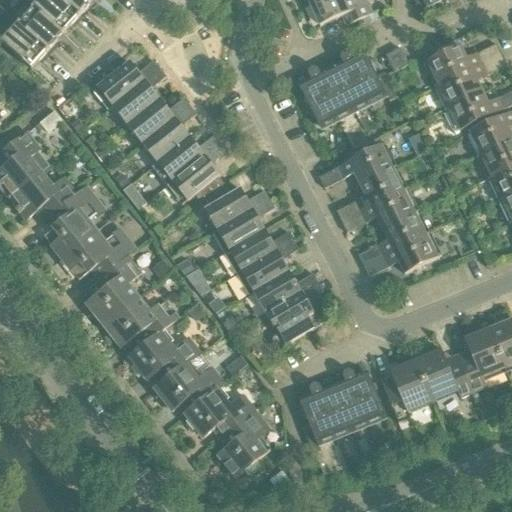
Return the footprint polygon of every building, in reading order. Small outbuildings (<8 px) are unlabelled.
[(64,35),(80,17),(60,0),(40,0),(33,8),(64,35)] [(60,0),(80,17),(95,0),(60,0)] [(372,16),(364,0),(321,0),(309,6),(319,28),(342,18),(346,27),(372,16)] [(412,0),(421,17),(428,14),(424,5),(436,0),(412,0)] [(48,53),(64,35),(33,8),(17,26),(48,53)] [(32,71),(48,53),(17,26),(1,44),(32,71)] [(434,89),(501,57),(496,46),(466,60),(460,48),(423,66),(434,89)] [(394,73),(408,66),(400,51),(386,58),(394,73)] [(353,112),(385,95),(389,103),(396,99),(383,74),(377,78),(366,57),(354,63),(350,55),(345,53),(342,55),(340,59),(344,67),(333,73),(353,112)] [(476,82),(507,68),(501,57),(434,89),(445,111),(482,93),(476,82)] [(108,112),(112,109),(160,71),(153,63),(138,75),(129,64),(93,93),(108,112)] [(322,79),(318,71),(313,69),(310,71),(308,76),(312,84),(300,89),(320,128),(353,112),(333,73),(322,79)] [(127,128),(159,102),(150,91),(166,78),(160,71),(112,109),(127,128)] [(455,134),(511,106),(511,93),(487,105),(482,93),(445,111),(455,134)] [(142,146),(190,108),(183,100),(168,113),(159,102),(127,128),(142,146)] [(157,165),(189,140),(180,128),(196,116),(190,108),(142,146),(157,165)] [(47,135),(62,123),(55,113),(40,125),(47,135)] [(511,137),(508,130),(511,128),(511,114),(466,137),(476,159),(511,141),(511,137)] [(0,166),(3,170),(0,171),(0,188),(9,200),(42,174),(50,168),(39,154),(42,152),(41,151),(28,134),(27,134),(0,155),(0,166)] [(419,137),(410,141),(418,157),(427,152),(419,137)] [(172,184),(220,146),(213,138),(198,150),(189,140),(157,165),(153,169),(168,188),(172,185),(172,184)] [(487,181),(511,169),(511,141),(476,159),(487,181)] [(360,187),(396,168),(385,145),(318,179),(324,190),(354,175),(360,187)] [(200,204),(223,186),(218,178),(219,177),(210,166),(226,153),(220,146),(172,184),(172,185),(187,203),(194,197),(200,204)] [(341,224),(408,191),(396,168),(360,187),(365,197),(335,212),(341,224)] [(511,169),(487,181),(498,204),(511,196),(511,169)] [(64,180),(53,188),(42,174),(9,200),(26,221),(36,212),(44,223),(50,218),(77,197),(64,180)] [(139,211),(147,205),(132,186),(124,192),(139,211)] [(216,232),(269,201),(264,193),(247,203),(239,190),(229,196),(223,186),(200,204),(204,212),(216,232)] [(87,222),(102,209),(87,189),(77,197),(50,218),(57,227),(44,237),(62,260),(96,233),(87,222)] [(382,231),(419,213),(408,191),(341,224),(346,235),(376,220),(382,231)] [(508,226),(511,224),(511,196),(498,204),(508,226)] [(225,255),(264,232),(257,220),(274,210),(269,201),(216,232),(213,234),(225,255)] [(363,269),(430,235),(419,213),(382,231),(387,242),(357,257),(363,269)] [(128,258),(136,251),(120,231),(104,244),(96,233),(62,260),(79,281),(92,271),(99,281),(128,258)] [(237,276),(293,243),(288,234),(271,244),(264,232),(225,255),(237,276)] [(404,276),(441,257),(430,235),(363,269),(368,279),(398,264),(404,276)] [(250,297),(254,295),(289,274),(281,261),(298,251),(293,243),(237,276),(250,297)] [(142,275),(128,258),(99,281),(90,288),(97,298),(91,303),(90,305),(90,308),(91,310),(105,327),(139,300),(128,286),(142,275)] [(266,316),(318,285),(313,276),(296,286),(289,274),(254,295),(266,316)] [(314,330),(308,319),(313,316),(306,303),(323,293),(318,285),(266,316),(278,336),(274,339),(273,343),(278,352),(314,330)] [(164,303),(151,314),(139,300),(105,327),(119,346),(121,347),(123,347),(124,347),(126,346),(132,342),(139,351),(161,335),(178,321),(164,303)] [(511,321),(489,331),(505,374),(511,371),(511,321)] [(483,383),(505,374),(489,331),(465,341),(469,352),(456,358),(471,395),(486,389),(483,383)] [(188,340),(174,351),(161,335),(139,351),(130,359),(135,364),(133,365),(142,376),(143,376),(148,382),(158,374),(164,383),(165,383),(186,366),(200,355),(188,340)] [(456,358),(445,362),(441,351),(415,362),(431,404),(457,394),(459,400),(471,395),(456,358)] [(164,383),(155,390),(159,395),(158,397),(166,408),(167,407),(172,413),(182,405),(189,414),(217,392),(224,386),(200,355),(186,366),(165,383),(164,383)] [(407,414),(431,404),(415,362),(389,372),(391,378),(380,382),(397,425),(410,420),(407,414)] [(356,382),(353,374),(348,371),(344,373),(343,378),(346,386),(334,390),(351,430),(384,417),(368,377),(356,382)] [(312,399),(300,404),(309,427),(302,430),(313,455),(320,452),(317,444),(351,430),(334,390),(323,395),(320,388),(315,386),(311,387),(309,392),(312,399)] [(229,408),(217,392),(189,414),(186,417),(191,423),(189,424),(198,434),(199,433),(204,439),(216,430),(224,439),(256,413),(243,397),(229,408)] [(257,441),(270,431),(256,413),(224,439),(230,448),(218,457),(226,467),(227,471),(229,475),(233,476),(236,479),(244,473),(249,479),(254,479),(263,472),(264,468),(259,461),(267,454),(257,441)]
